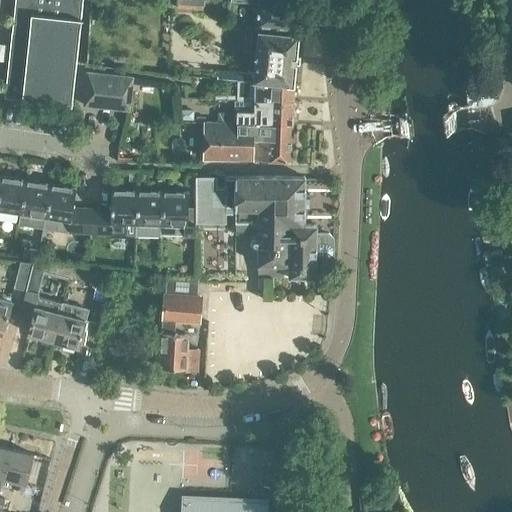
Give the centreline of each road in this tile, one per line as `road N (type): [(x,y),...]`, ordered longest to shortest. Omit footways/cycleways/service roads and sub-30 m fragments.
road 1 (residential): [(316,377),(342,336),(352,130)]
road 2 (residential): [(86,395),(231,406),(279,397),(316,377)]
road 3 (residential): [(352,130),(511,112)]
road 4 (residential): [(352,511),(342,417),(316,377)]
road 5 (residential): [(352,130),(330,0)]
road 6 (residential): [(49,511),(86,395)]
